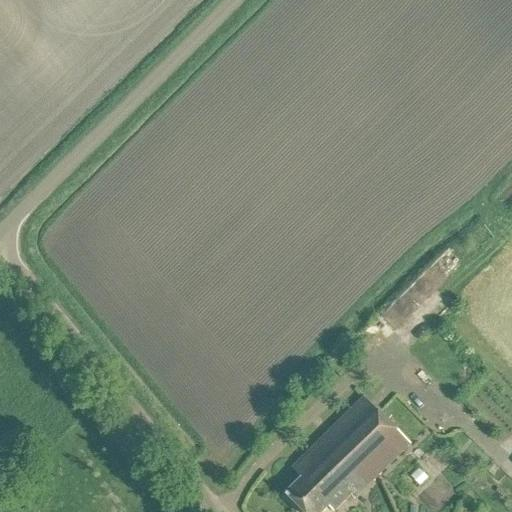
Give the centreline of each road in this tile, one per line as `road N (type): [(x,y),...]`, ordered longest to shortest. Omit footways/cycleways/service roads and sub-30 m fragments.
road 1 (residential): [(214,511),(0,252)]
road 2 (unclassified): [(0,235),(239,0)]
